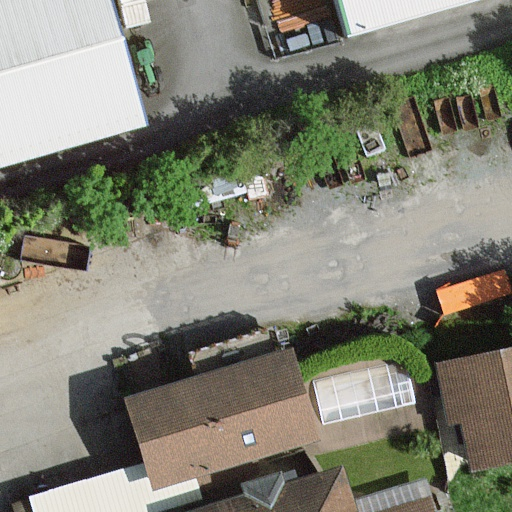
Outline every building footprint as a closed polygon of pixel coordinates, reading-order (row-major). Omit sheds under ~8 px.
[(108,0),(0,0),(0,165),(145,123),(108,0)] [(335,0),(347,40),(485,0),(335,0)] [(511,351),(438,365),(449,424),(465,421),(473,468),(511,461),(511,351)] [(292,354),(127,401),(152,489),(317,442),(292,354)] [(324,404),(415,389),(409,354),(318,369),(324,404)] [(357,511),(345,470),(202,511),(357,511)] [(434,511),(425,477),(358,495),(362,511),(434,511)]
